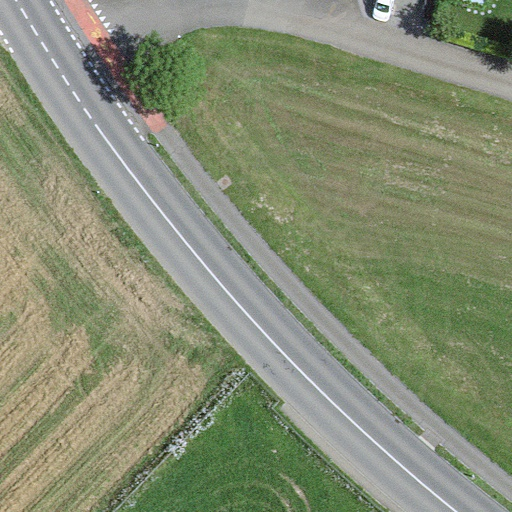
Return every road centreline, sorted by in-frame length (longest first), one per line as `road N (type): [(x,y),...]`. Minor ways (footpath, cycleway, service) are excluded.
road 1 (tertiary): [(60,68),(201,265),(391,461),(454,511)]
road 2 (residential): [(511,84),(277,14),(213,11),(161,23),(60,68)]
